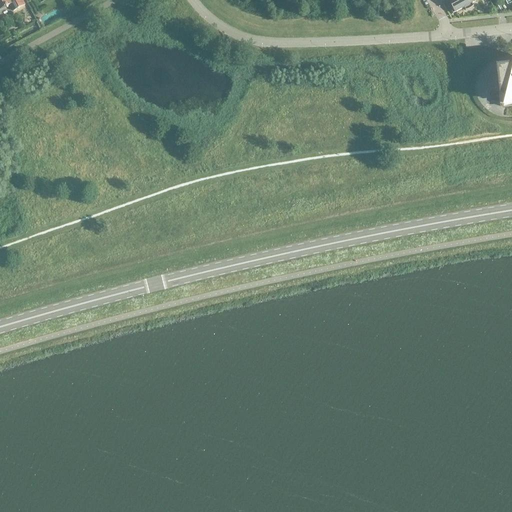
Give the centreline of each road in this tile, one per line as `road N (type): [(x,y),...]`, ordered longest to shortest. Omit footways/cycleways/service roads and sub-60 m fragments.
road 1 (tertiary): [(511,211),(320,244),(0,326)]
road 2 (residential): [(192,0),(231,35),(260,42),(446,38)]
